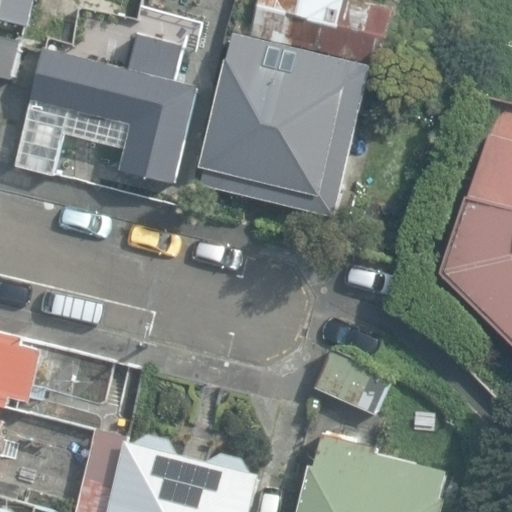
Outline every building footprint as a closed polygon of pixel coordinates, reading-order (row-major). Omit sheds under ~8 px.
[(0,0),(0,21),(30,29),(37,0),(0,0)] [(266,0),(257,35),(385,66),(399,10),(373,4),(373,0),(266,0)] [(122,173),(175,186),(199,88),(178,83),(187,47),(140,35),(140,31),(91,21),(85,54),(131,63),(130,70),(46,49),(17,167),(55,176),(65,136),(99,144),(105,120),(133,126),(122,173)] [(200,185),(336,218),(376,68),(237,34),(230,59),(200,185)] [(0,75),(17,80),(27,42),(0,35),(0,75)] [(511,106),(503,104),(442,273),(511,340),(511,106)] [(0,399),(4,401),(6,392),(26,397),(40,345),(19,339),(21,333),(0,327),(0,399)] [(321,386),(379,414),(396,378),(338,350),(321,386)] [(80,511),(111,511),(130,436),(101,429),(80,511)] [(447,511),(451,500),(443,498),(450,472),(380,454),(381,449),(326,434),(317,468),(314,467),(302,511),(447,511)] [(181,455),(177,441),(154,436),(142,445),(131,442),(114,511),(257,511),(266,477),(256,474),(250,461),(229,455),(215,464),(181,455)]
